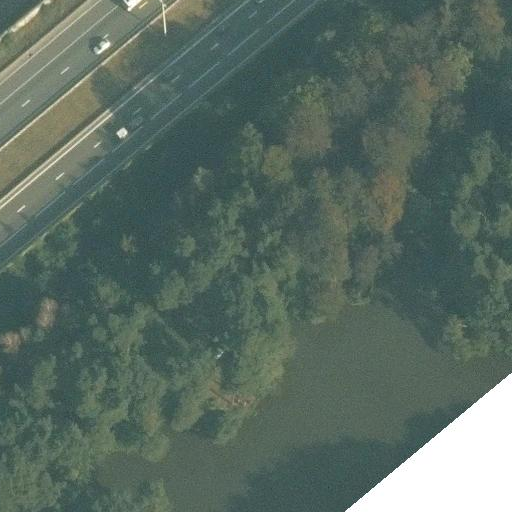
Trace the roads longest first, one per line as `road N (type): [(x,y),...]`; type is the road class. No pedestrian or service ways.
road 1 (motorway): [(0,238),(287,0)]
road 2 (motorway): [(147,0),(0,121)]
